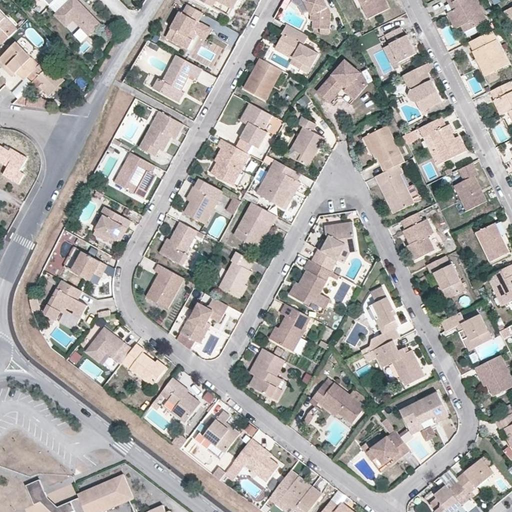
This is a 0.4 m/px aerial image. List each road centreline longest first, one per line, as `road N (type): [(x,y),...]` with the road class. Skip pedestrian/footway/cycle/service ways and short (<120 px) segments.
road 1 (residential): [(384,510),(460,445),(468,422),(361,193),(336,185),(318,195),(215,382)]
road 2 (residential): [(272,0),(123,284),(133,316),(215,382)]
road 3 (residential): [(209,511),(0,362)]
road 4 (residential): [(511,198),(411,0)]
road 5 (residential): [(215,382),(384,510)]
road 6 (residential): [(0,286),(78,128)]
road 7 (residential): [(78,128),(156,0)]
